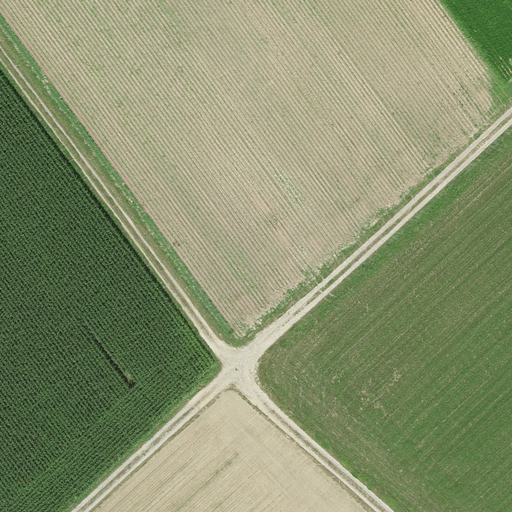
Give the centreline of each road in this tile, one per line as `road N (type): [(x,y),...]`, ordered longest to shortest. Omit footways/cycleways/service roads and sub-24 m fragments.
road 1 (track): [(0,66),(235,376),(383,511)]
road 2 (track): [(87,511),(511,121)]
